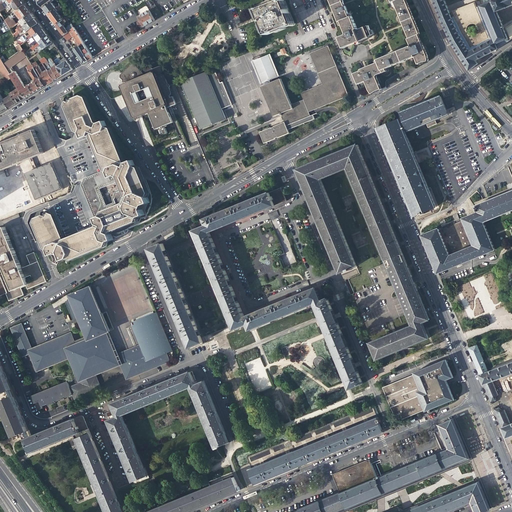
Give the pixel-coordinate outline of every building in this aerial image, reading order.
[(7,0),(10,5),(16,0),(2,0),(0,2),(0,11),(4,9),(1,4),(7,0)] [(13,8),(16,12),(26,6),(23,2),(21,0),(16,0),(10,5),(7,7),(8,9),(10,8),(11,10),(13,8)] [(40,0),(38,2),(40,5),(43,9),(52,3),(53,1),(52,0),(40,0)] [(282,0),(281,0),(280,1),(268,6),(257,11),(267,35),(275,32),(293,25),(282,0)] [(341,0),(329,0),(335,15),(339,24),(341,27),(343,26),(346,34),(345,36),(339,38),(343,49),(355,44),(368,39),(368,37),(371,36),(367,27),(358,31),(356,30),(352,18),(349,20),(341,0)] [(376,92),(380,90),(381,90),(375,77),(385,73),(384,71),(414,59),(417,66),(422,64),(425,63),(427,62),(426,57),(421,45),(417,37),(419,36),(415,29),(410,14),(404,1),(403,0),(388,0),(391,5),(393,4),(408,41),(406,41),(409,48),(394,55),(377,61),(377,64),(366,68),(360,70),(359,72),(355,74),(359,85),(365,82),(369,91),(371,94),(372,95),(373,94),(376,92)] [(511,0),(432,0),(437,10),(443,23),(449,36),(453,44),(469,71),(481,62),(480,59),(489,54),(490,55),(508,42),(506,35),(505,32),(497,13),(511,6),(511,0)] [(53,5),(52,3),(43,9),(45,12),(48,16),(61,6),(59,4),(58,2),(56,4),(53,5)] [(17,15),(21,21),(32,14),(30,12),(27,7),(26,6),(16,12),(4,20),(6,24),(12,20),(11,19),(17,15)] [(57,13),(62,9),(61,6),(48,16),(52,21),(55,26),(63,21),(57,13)] [(137,18),(144,28),(150,24),(156,21),(150,11),(137,18)] [(16,29),(17,31),(19,30),(35,19),(34,17),(32,14),(21,21),(20,22),(22,25),(18,28),(16,29)] [(69,20),(68,17),(63,21),(55,26),(60,32),(63,36),(74,28),(72,24),(65,29),(62,25),(69,20)] [(37,22),(35,19),(19,30),(21,33),(25,30),(27,33),(39,24),(37,22)] [(18,44),(19,45),(20,46),(30,39),(32,38),(34,36),(43,29),(41,27),(39,24),(27,33),(24,35),(27,38),(18,44)] [(79,25),(74,28),(79,36),(83,33),(79,25)] [(72,49),(73,51),(78,48),(84,44),(81,39),(79,36),(74,28),(63,36),(64,38),(66,41),(72,38),(74,41),(77,46),(76,46),(72,49)] [(29,46),(31,48),(48,36),(45,32),(43,29),(34,36),(37,40),(34,42),(31,44),(29,46)] [(40,45),(44,50),(44,49),(47,47),(53,43),(50,39),(48,36),(31,48),(32,51),(37,48),(40,45)] [(55,47),(53,43),(47,47),(49,51),(55,47)] [(82,49),(86,47),(84,44),(78,48),(73,51),(79,59),(83,64),(89,61),(93,59),(92,58),(87,49),(84,51),(82,49)] [(281,113),(284,123),(288,131),(314,119),(312,115),(310,116),(308,113),(315,110),(347,96),(336,68),(327,47),(310,54),(322,85),(301,93),(300,94),(303,100),(291,105),(292,109),(281,113)] [(26,56),(22,51),(19,53),(4,64),(7,70),(26,56)] [(64,58),(60,61),(62,63),(58,66),(57,63),(56,62),(55,63),(54,62),(55,61),(50,54),(48,56),(50,59),(52,62),(62,77),(66,74),(73,70),(64,58)] [(267,78),(269,81),(279,77),(273,62),(270,54),(267,55),(269,58),(255,64),(254,61),(251,62),(260,85),(261,84),(260,81),(267,78)] [(484,60),(490,55),(489,54),(480,59),(481,62),(484,60)] [(38,66),(42,64),(40,61),(39,60),(36,55),(29,61),(31,64),(45,87),(54,81),(48,72),(44,75),(38,66)] [(267,55),(254,61),(255,64),(269,58),(267,55)] [(0,72),(6,82),(12,78),(9,73),(7,70),(4,64),(0,58),(0,72)] [(46,67),(45,68),(48,72),(54,81),(58,79),(49,65),(47,62),(44,58),(40,61),(42,64),(42,65),(44,64),(46,67)] [(52,62),(49,65),(58,79),(62,77),(52,62)] [(12,72),(9,73),(12,78),(19,89),(25,99),(45,87),(31,64),(26,68),(35,82),(25,88),(15,73),(13,74),(12,72)] [(168,110),(176,106),(174,101),(174,100),(173,99),(172,99),(171,99),(168,100),(165,94),(167,93),(168,92),(169,90),(170,89),(170,88),(169,87),(166,80),(167,79),(166,77),(165,77),(165,75),(164,75),(163,75),(162,75),(161,74),(164,73),(161,66),(154,70),(149,65),(144,71),(145,72),(143,73),(135,64),(133,64),(121,76),(122,78),(124,81),(124,83),(126,83),(132,89),(132,91),(129,94),(133,99),(134,98),(137,103),(141,107),(142,106),(146,110),(147,110),(156,131),(174,124),(168,110)] [(217,123),(226,120),(222,110),(229,107),(232,106),(223,83),(220,84),(215,71),(208,75),(207,73),(183,82),(202,130),(217,123)] [(281,113),(292,109),(291,105),(280,79),(268,84),(261,87),(273,117),(279,114),(281,113)] [(19,89),(11,94),(11,95),(16,104),(25,99),(19,89)] [(0,114),(8,109),(3,101),(4,100),(3,98),(1,96),(0,93),(0,114)] [(3,101),(8,109),(16,104),(11,95),(4,100),(3,101)] [(135,167),(134,165),(120,176),(114,165),(103,148),(98,139),(111,129),(106,127),(104,122),(99,124),(96,123),(86,98),(82,95),(73,99),(71,103),(67,101),(65,106),(75,131),(80,133),(82,139),(88,137),(90,138),(104,171),(84,179),(82,185),(95,217),(96,218),(99,224),(98,225),(65,239),(55,215),(50,212),(48,217),(45,214),(36,218),(34,223),(44,248),(49,250),(51,256),(57,254),(61,255),(63,261),(69,258),(73,260),(90,254),(107,247),(109,242),(114,240),(111,235),(113,232),(116,231),(117,233),(122,231),(126,230),(125,227),(138,222),(139,218),(145,216),(142,210),(143,208),(144,206),(150,204),(147,198),(149,195),(148,192),(139,169),(137,168),(135,167)] [(405,120),(403,121),(380,130),(393,165),(415,217),(420,215),(421,216),(424,215),(423,213),(436,208),(414,156),(405,131),(407,130),(409,130),(410,132),(427,125),(429,129),(438,125),(437,124),(436,121),(439,120),(449,116),(446,110),(441,98),(421,106),(403,114),(405,120)] [(288,131),(284,123),(274,127),(274,128),(271,129),(271,128),(260,132),(264,143),(271,140),(289,134),(288,131)] [(115,139),(111,129),(98,139),(103,148),(115,139)] [(28,134),(19,138),(32,159),(43,154),(34,131),(28,134)] [(32,159),(19,138),(11,141),(20,155),(11,161),(10,161),(13,166),(28,160),(33,172),(25,175),(27,178),(40,170),(39,169),(36,170),(32,159)] [(123,158),(115,139),(103,148),(114,165),(123,158)] [(7,143),(0,145),(11,161),(20,155),(11,141),(7,143)] [(0,171),(13,166),(10,161),(11,161),(0,145),(0,171)] [(347,168),(385,261),(402,254),(397,242),(388,221),(379,198),(370,176),(361,154),(357,146),(298,170),(301,178),(311,202),(321,227),(334,258),(340,273),(347,270),(347,271),(350,270),(350,269),(356,266),(320,179),(347,168)] [(125,163),(123,158),(114,165),(120,176),(134,165),(132,161),(127,164),(125,163)] [(52,164),(39,169),(40,170),(27,178),(36,201),(63,190),(52,164)] [(315,306),(317,311),(319,316),(320,319),(324,327),(326,333),(333,350),(340,367),(349,389),(362,384),(337,322),(332,310),(327,299),(322,301),(316,288),(244,317),(210,233),(229,225),(252,216),(275,206),(286,202),(281,188),(204,220),(207,226),(194,231),(203,254),(210,272),(218,292),(226,310),(234,330),(247,324),(250,330),(258,327),(281,318),(303,309),(314,304),(315,306)] [(478,212),(478,213),(474,215),(470,216),(464,218),(475,244),(450,253),(440,230),(424,236),(423,237),(429,252),(438,274),(494,250),(482,223),(511,210),(511,192),(482,205),(476,207),(476,208),(475,208),(476,211),(477,213),(478,212)] [(27,256),(31,265),(25,267),(22,268),(5,228),(0,230),(0,258),(6,273),(1,275),(0,274),(0,273),(0,296),(6,294),(9,301),(20,297),(24,295),(21,288),(26,286),(27,289),(36,286),(46,282),(35,253),(31,254),(27,256)] [(190,348),(203,343),(194,321),(187,303),(179,283),(171,264),(165,251),(165,250),(163,244),(149,249),(190,348)] [(406,266),(402,254),(385,261),(395,284),(395,285),(412,278),(406,266)] [(413,283),(412,278),(395,285),(397,289),(413,283)] [(418,294),(413,283),(397,289),(412,326),(370,343),(376,359),(407,346),(427,338),(424,328),(421,322),(428,319),(424,308),(418,294)] [(109,372),(121,368),(126,380),(148,371),(154,368),(165,364),(170,361),(168,354),(173,352),(157,313),(154,314),(153,312),(142,316),(136,319),(137,321),(134,322),(133,323),(134,325),(132,326),(134,330),(140,345),(119,354),(114,342),(111,335),(110,331),(93,289),(70,298),(71,301),(67,302),(74,320),(78,318),(79,320),(80,322),(86,337),(75,341),(72,333),(32,349),(22,324),(11,329),(23,358),(30,356),(32,362),(37,373),(49,368),(70,360),(79,384),(70,388),(68,383),(32,397),(35,404),(36,407),(39,410),(45,408),(44,406),(51,403),(52,404),(52,405),(58,403),(57,401),(58,400),(61,399),(61,401),(67,399),(66,397),(68,396),(70,396),(70,397),(76,395),(77,400),(102,390),(97,377),(109,372)] [(511,363),(488,373),(477,345),(469,349),(492,404),(493,404),(493,402),(496,401),(495,400),(495,399),(495,398),(496,396),(497,396),(498,395),(493,382),(511,374),(511,423),(510,425),(504,410),(503,410),(502,410),(500,409),(499,409),(499,408),(496,409),(495,408),(494,408),(506,438),(511,435),(511,363)] [(245,363),(254,393),(271,388),(262,357),(245,363)] [(450,389),(447,382),(453,379),(446,361),(414,374),(415,376),(383,389),(395,417),(400,414),(403,420),(425,410),(426,412),(454,400),(450,389)] [(23,432),(25,438),(29,437),(27,431),(13,397),(12,397),(9,390),(10,390),(0,366),(0,401),(0,402),(0,401),(0,403),(2,408),(9,425),(14,436),(23,432)] [(182,391),(191,388),(196,400),(204,419),(210,434),(216,448),(229,443),(204,382),(195,386),(190,373),(113,404),(115,410),(106,413),(108,418),(134,481),(148,476),(141,460),(134,442),(127,426),(123,416),(137,410),(150,404),(166,398),(182,391)] [(82,416),(81,416),(74,419),(75,420),(30,438),(26,440),(31,453),(37,450),(62,440),(76,435),(81,448),(88,463),(94,478),(102,498),(107,511),(122,511),(88,430),(89,430),(86,422),(84,417),(82,416)] [(374,436),(383,432),(377,420),(253,471),(257,483),(264,481),(284,473),(304,464),(328,455),(351,445),(374,436)] [(453,421),(440,426),(444,437),(457,432),(454,424),(453,421)] [(457,432),(444,437),(446,441),(459,436),(458,435),(457,432)] [(463,447),(459,436),(446,441),(448,446),(450,446),(451,449),(442,453),(448,466),(454,464),(464,460),(468,458),(463,447)] [(264,460),(263,457),(267,455),(265,451),(248,457),(252,465),(264,460)] [(442,453),(438,455),(443,468),(448,466),(442,453)] [(438,455),(427,459),(433,473),(437,471),(443,468),(438,455)] [(427,459),(419,463),(424,476),(429,474),(433,473),(427,459)] [(333,474),(341,494),(343,493),(348,503),(364,498),(382,490),(377,479),(369,460),(333,474)] [(415,464),(420,478),(422,477),(424,476),(419,463),(415,464)] [(415,464),(405,468),(410,482),(414,480),(420,478),(415,464)] [(405,468),(399,471),(405,484),(408,483),(410,482),(405,468)] [(399,471),(396,472),(402,485),(403,484),(405,484),(399,471)] [(385,492),(394,489),(388,475),(380,478),(385,492)] [(187,511),(198,508),(208,504),(216,500),(235,493),(239,491),(234,478),(159,509),(150,511),(187,511)] [(385,492),(380,478),(377,479),(382,490),(383,493),(384,492),(385,492)] [(471,502),(475,511),(482,511),(489,509),(478,483),(470,486),(476,500),(471,502)] [(469,487),(466,488),(471,502),(476,500),(470,486),(469,487)] [(461,506),(471,502),(466,488),(461,490),(456,493),(461,506)] [(453,494),(451,495),(457,508),(461,506),(456,493),(453,494)] [(345,504),(341,494),(329,499),(335,511),(336,511),(341,510),(346,508),(345,504)] [(439,499),(427,504),(430,511),(447,511),(457,508),(451,495),(439,499)] [(335,511),(329,499),(326,500),(331,511),(335,511)] [(331,511),(326,500),(314,505),(316,511),(331,511)]
